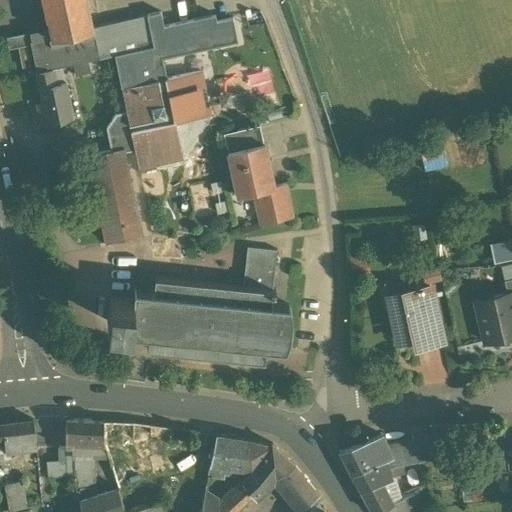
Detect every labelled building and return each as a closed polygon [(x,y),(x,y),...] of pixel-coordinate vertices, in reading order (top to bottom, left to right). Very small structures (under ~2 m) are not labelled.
[(41,0),(46,17),(47,16),(50,33),(50,36),(51,37),(93,28),(92,26),(86,0),(41,0)] [(113,54),(120,86),(166,77),(162,57),(236,41),(231,17),(215,20),(214,14),(163,25),(160,11),(146,14),(153,45),(113,54)] [(146,14),(92,26),(93,26),(100,57),(113,54),(153,45),(146,14)] [(92,26),(93,28),(51,37),(50,36),(31,40),(30,40),(31,44),(36,71),(54,67),(72,63),(88,60),(100,57),(93,26),(92,26)] [(30,32),(6,37),(8,48),(31,44),(30,40),(31,40),(30,32)] [(100,57),(88,60),(90,71),(102,68),(100,57)] [(88,60),(72,63),(74,74),(90,71),(88,60)] [(36,71),(35,71),(42,108),(37,109),(40,123),(73,116),(65,81),(58,83),(54,67),(36,71)] [(201,70),(166,77),(120,86),(126,108),(115,110),(106,126),(110,148),(124,145),(133,144),(137,166),(155,162),(153,154),(181,149),(176,122),(202,117),(198,88),(205,87),(201,70)] [(259,125),(237,130),(241,149),(263,144),(259,125)] [(241,149),(227,152),(236,195),(254,192),(273,188),(273,187),(264,144),(263,144),(241,149)] [(110,148),(87,153),(105,240),(141,233),(124,145),(110,148)] [(285,185),(273,187),(273,188),(254,192),(255,198),(253,199),(258,224),(291,217),(285,185)] [(511,261),(511,243),(499,246),(503,264),(511,261)] [(277,249),(247,245),(242,285),(272,289),(275,260),(277,249)] [(242,285),(154,276),(153,289),(134,286),(132,298),(122,296),(109,295),(106,318),(130,321),(129,331),(148,333),(146,348),(243,359),(243,364),(256,365),(256,360),(264,361),(266,347),(285,349),(289,338),(290,327),(290,316),(288,305),(270,304),(272,294),(274,295),(275,289),(272,289),(242,285)] [(422,286),(417,287),(418,288),(403,292),(407,310),(395,312),(397,322),(393,322),(398,342),(413,338),(415,346),(442,340),(430,285),(422,287),(422,286)] [(507,294),(486,299),(488,311),(478,313),(485,343),(511,336),(511,301),(510,294),(507,294)] [(103,442),(104,423),(66,421),(65,450),(73,450),(73,459),(76,493),(93,490),(92,458),(108,456),(103,442)] [(33,422),(0,425),(0,448),(8,449),(35,450),(33,422)] [(120,494),(145,495),(146,451),(143,451),(144,425),(104,423),(103,442),(108,456),(119,491),(120,494)] [(481,427),(462,428),(463,441),(481,440),(481,427)] [(382,436),(339,453),(339,455),(350,475),(387,462),(384,447),(382,436)] [(248,442),(215,437),(208,465),(246,473),(248,442)] [(430,438),(384,447),(387,462),(388,471),(431,462),(430,438)] [(271,445),(248,442),(246,473),(252,475),(271,445)] [(271,445),(263,458),(252,475),(248,482),(259,496),(285,458),(271,445)] [(8,449),(0,448),(0,469),(11,468),(8,449)] [(387,462),(350,475),(359,492),(382,482),(390,479),(388,471),(387,462)] [(294,466),(276,483),(298,511),(300,510),(301,510),(318,497),(294,466)] [(201,511),(245,511),(259,496),(248,482),(245,478),(225,498),(204,493),(201,511)] [(382,482),(359,492),(370,511),(381,511),(391,507),(382,482)] [(20,484),(3,487),(5,497),(8,511),(7,511),(25,509),(20,484)] [(119,491),(80,501),(80,511),(125,511),(120,494),(119,491)] [(406,511),(421,511),(421,510),(417,495),(403,501),(406,511)] [(163,511),(161,502),(135,511),(163,511)]
